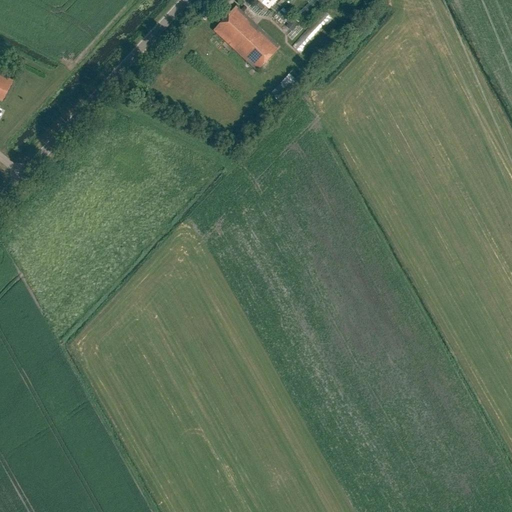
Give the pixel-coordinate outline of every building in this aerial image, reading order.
[(275,0),(258,0),(269,9),(275,0)] [(265,8),(258,2),(255,5),(262,11),(265,8)] [(257,71),(280,47),(236,6),(213,30),(257,71)] [(285,24),(292,16),(284,9),(277,17),(285,24)] [(304,53),(333,16),(325,10),(297,47),(304,53)] [(298,23),(302,19),(296,14),(285,26),(292,32),(299,24),(298,23)] [(0,59),(0,100),(2,102),(14,81),(0,73),(0,65),(3,61),(0,59)] [(284,98),(298,82),(289,74),(268,96),(278,105),(285,98),(284,98)]
